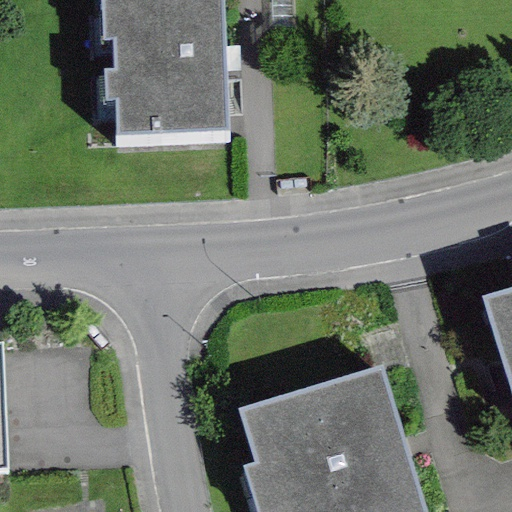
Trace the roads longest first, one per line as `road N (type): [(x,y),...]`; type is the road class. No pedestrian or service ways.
road 1 (residential): [(157,252),(394,224),(511,189)]
road 2 (residential): [(157,252),(185,511)]
road 3 (residential): [(0,253),(157,252)]
